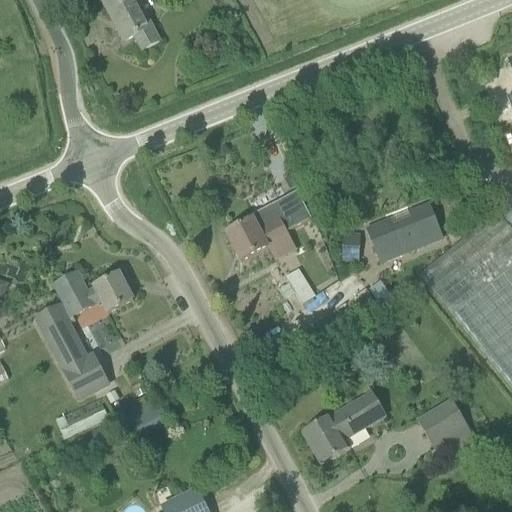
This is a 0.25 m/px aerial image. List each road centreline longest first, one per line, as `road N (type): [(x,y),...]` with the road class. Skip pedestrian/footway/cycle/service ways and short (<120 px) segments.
road 1 (unclassified): [(304,511),(189,289),(146,227),(121,210),(90,157)]
road 2 (tertiary): [(90,157),(476,0)]
road 3 (unclassified): [(90,157),(43,0)]
